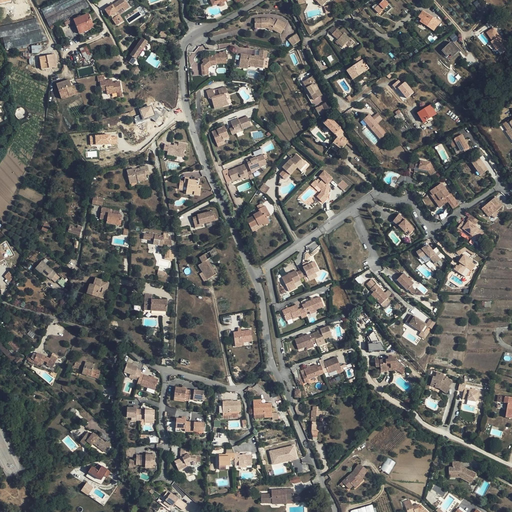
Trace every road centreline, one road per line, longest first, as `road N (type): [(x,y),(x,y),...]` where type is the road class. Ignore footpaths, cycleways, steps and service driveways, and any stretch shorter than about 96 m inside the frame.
road 1 (residential): [(254,275),(372,195),(413,204),(426,226),(436,226),(501,185)]
road 2 (residential): [(195,35),(180,57),(187,116),(254,275)]
road 3 (residential): [(165,369),(75,323),(0,298)]
road 4 (unknown): [(123,348),(113,482),(103,486),(75,469)]
road 5 (residential): [(273,363),(334,511)]
road 6 (residential): [(511,465),(423,423),(383,394)]
